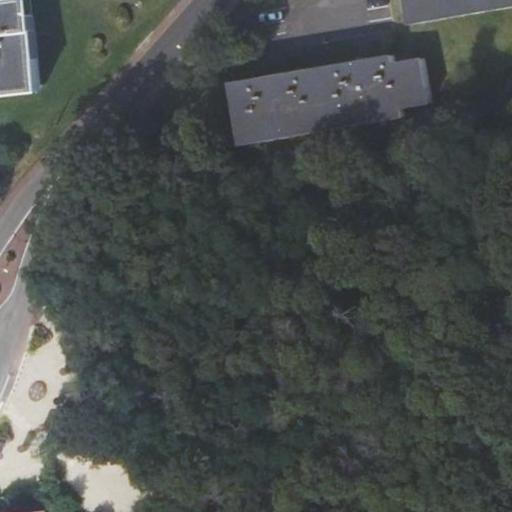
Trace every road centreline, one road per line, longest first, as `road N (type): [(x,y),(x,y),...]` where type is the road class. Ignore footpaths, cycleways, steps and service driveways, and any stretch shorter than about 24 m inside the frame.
road 1 (residential): [(214,0),(70,162)]
road 2 (residential): [(10,326),(70,162)]
